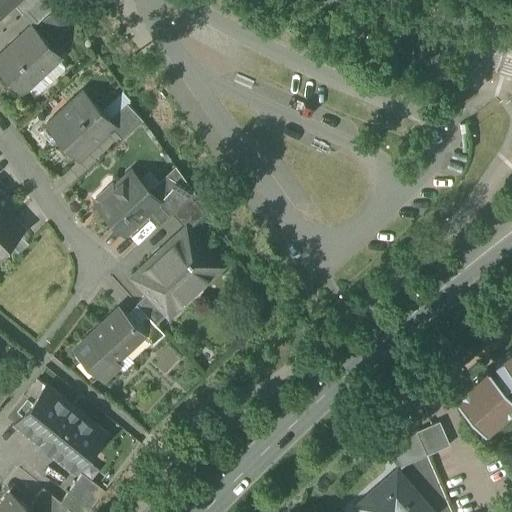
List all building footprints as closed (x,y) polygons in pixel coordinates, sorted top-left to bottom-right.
[(0,0),(0,17),(18,1),(18,0),(0,0)] [(18,0),(18,1),(27,10),(37,0),(18,0)] [(63,0),(37,0),(27,10),(39,23),(64,0),(63,0)] [(33,26),(19,38),(20,39),(0,57),(0,69),(22,93),(27,88),(42,75),(62,56),(33,26)] [(42,75),(27,88),(35,97),(49,83),(42,75)] [(86,92),(48,127),(49,128),(52,125),(62,135),(62,136),(59,139),(60,139),(79,160),(94,145),(92,144),(104,133),(106,134),(113,128),(116,125),(112,120),(86,92)] [(128,104),(112,120),(116,125),(113,128),(123,139),(143,120),(128,104)] [(52,125),(49,128),(48,127),(48,126),(42,132),(43,135),(52,144),(55,144),(60,139),(59,139),(62,136),(62,135),(52,125)] [(149,189),(159,200),(157,202),(169,215),(172,213),(194,192),(176,166),(149,189)] [(131,170),(96,202),(124,232),(157,202),(159,200),(149,189),(131,170)] [(0,213),(6,208),(11,203),(0,191),(0,213)] [(194,192),(172,213),(186,229),(189,228),(209,212),(194,192)] [(0,251),(25,227),(6,208),(0,213),(0,251)] [(186,229),(134,276),(149,292),(168,313),(170,315),(187,299),(181,292),(216,259),(204,246),(205,245),(189,228),(186,229)] [(505,243),(461,274),(467,282),(510,251),(505,243)] [(136,303),(146,314),(156,324),(168,313),(149,292),(136,303)] [(135,324),(119,308),(75,351),(103,380),(118,367),(114,363),(143,336),(144,334),(135,324)] [(146,314),(135,324),(144,334),(143,336),(152,346),(165,334),(156,324),(146,314)] [(502,359),(511,372),(511,349),(501,357),(502,359)] [(494,374),(511,394),(511,372),(502,359),(494,364),(499,371),(494,374)] [(489,368),(453,397),(477,423),(480,421),(477,418),(482,415),(491,425),(511,405),(511,394),(494,374),(489,368)] [(33,401),(15,422),(75,470),(104,433),(45,385),(33,401)] [(6,415),(15,422),(33,401),(23,393),(6,415)] [(440,421),(417,431),(427,455),(450,445),(440,421)] [(417,431),(395,441),(405,464),(427,455),(417,431)] [(395,469),(350,509),(352,511),(421,511),(428,506),(395,469)] [(60,501),(67,507),(73,511),(85,511),(104,489),(82,473),(60,501)] [(43,487),(34,498),(50,511),(63,511),(67,507),(60,501),(43,487)] [(0,511),(35,511),(10,492),(0,504),(0,511)]
